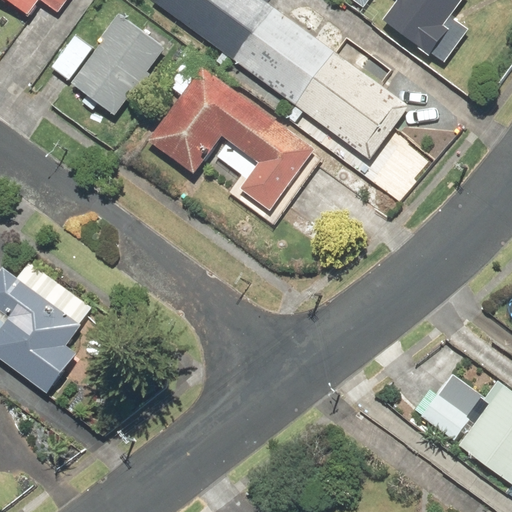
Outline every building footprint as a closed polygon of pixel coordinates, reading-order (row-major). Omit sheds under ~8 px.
[(0,0),(0,2),(26,21),(38,4),(58,18),(71,0),(0,0)] [(153,0),(150,4),(369,165),(409,111),(258,0),(153,0)] [(372,0),(343,0),(362,14),(372,0)] [(399,0),(381,25),(428,60),(454,25),(449,22),(466,0),(399,0)] [(95,52),(69,88),(114,121),(166,51),(121,18),(95,52)] [(74,37),(48,73),(69,88),(95,52),(74,37)] [(202,72),(147,146),(193,180),(224,138),(261,165),(238,196),(269,218),(315,156),(202,72)] [(17,282),(0,269),(0,364),(48,399),(77,359),(65,350),(92,313),(28,267),(17,282)] [(501,386),(497,383),(471,420),(470,421),(476,425),(459,450),(511,487),(511,393),(503,388),(501,386)] [(470,421),(437,398),(422,420),(454,443),(470,421)]
